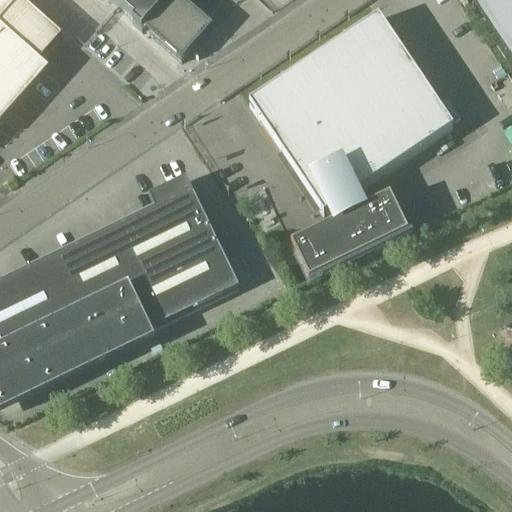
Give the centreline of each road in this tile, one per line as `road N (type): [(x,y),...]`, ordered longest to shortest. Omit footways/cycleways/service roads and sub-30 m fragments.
road 1 (secondary): [(511,444),(466,410),(404,388),(312,390),(49,511)]
road 2 (secondary): [(126,511),(277,438),(348,420),(413,425),(467,447),(511,478)]
road 3 (unclassified): [(338,0),(0,227)]
